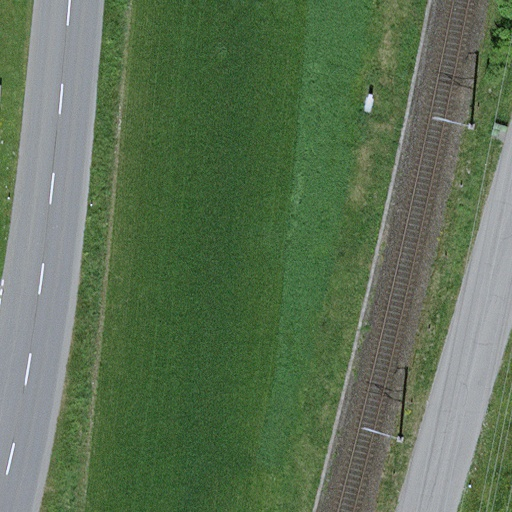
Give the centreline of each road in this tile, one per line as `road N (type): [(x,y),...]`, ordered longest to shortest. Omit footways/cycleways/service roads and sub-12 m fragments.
road 1 (primary): [(68,0),(51,203),(0,498)]
road 2 (unclassified): [(427,511),(511,227)]
